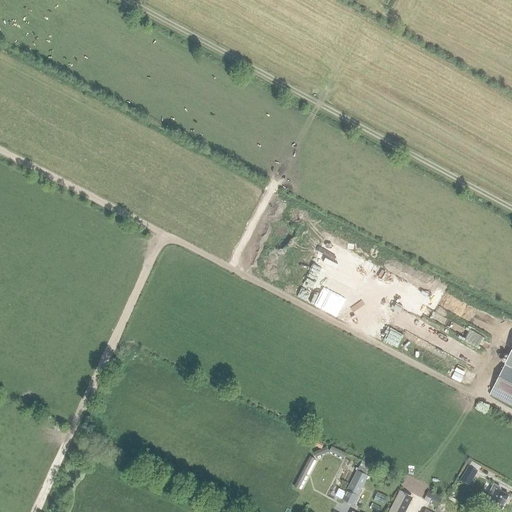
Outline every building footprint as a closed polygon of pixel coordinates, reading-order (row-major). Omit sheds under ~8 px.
[(302,265),(378,304),(395,269),(319,230),(302,265)] [(489,395),(511,406),(511,349),(507,359),(489,395)] [(311,455),(296,486),(303,489),(317,458),(311,455)] [(469,485),(477,471),(468,466),(460,480),(469,485)] [(361,489),(368,475),(356,470),(346,490),(342,499),(353,505),(361,489)] [(500,487),(493,484),(484,502),(500,510),(508,495),(498,490),(500,487)] [(430,499),(439,503),(442,497),(428,490),(423,499),(429,502),(430,499)] [(378,492),(375,500),(386,504),(388,496),(378,492)]
